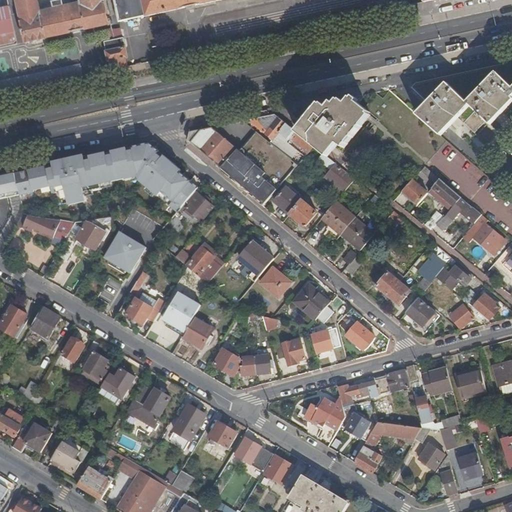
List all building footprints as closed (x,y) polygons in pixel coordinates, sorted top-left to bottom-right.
[(0,9),(9,7),(7,0),(0,1),(0,9)] [(79,0),(81,5),(70,7),(68,0),(18,0),(23,23),(21,23),(25,44),(48,39),(48,38),(111,25),(109,16),(115,15),(112,2),(106,3),(104,0),(114,0),(120,23),(129,21),(130,27),(139,25),(138,19),(224,0),(79,0)] [(0,49),(18,45),(9,7),(0,9),(0,49)] [(111,62),(113,71),(121,69),(127,68),(125,59),(128,58),(123,39),(114,41),(109,42),(104,43),(108,63),(111,62)] [(511,63),(503,66),(511,74),(511,63)] [(0,82),(0,96),(17,92),(48,85),(86,77),(84,65),(0,82)] [(511,74),(503,66),(475,72),(509,104),(511,100),(511,74)] [(509,104),(475,72),(432,82),(464,111),(469,105),(489,124),(509,104)] [(464,111),(432,82),(417,85),(413,89),(428,104),(418,116),(440,135),(464,111)] [(323,105),(304,129),(331,151),(338,143),(345,149),(362,127),(360,126),(370,114),(352,99),(347,105),(342,101),(337,107),(333,103),(328,109),(323,105)] [(251,113),(252,120),(273,116),(272,109),(251,113)] [(299,135),(276,115),(273,116),(252,120),(249,121),(274,141),(281,133),(289,140),(291,138),(297,142),(297,143),(306,150),(305,151),(306,152),(304,154),(307,157),(314,147),(299,135)] [(223,159),(234,147),(213,129),(191,134),(189,141),(222,168),(227,162),(223,159)] [(331,151),(304,129),(303,130),(299,135),(314,147),(324,155),(320,160),(332,170),(336,165),(327,157),(330,153),(331,151)] [(223,170),(265,206),(299,166),(288,158),(258,133),(241,153),(239,151),(223,170)] [(154,193),(177,166),(152,145),(131,149),(136,175),(138,180),(140,179),(141,183),(154,193)] [(136,175),(131,149),(112,153),(85,159),(84,157),(63,161),(66,175),(73,205),(87,202),(86,194),(103,190),(102,186),(126,181),(127,182),(138,180),(136,175)] [(288,158),(299,166),(303,161),(292,152),(288,158)] [(66,175),(63,161),(54,163),(54,166),(36,170),(15,175),(21,195),(35,192),(34,191),(53,187),(54,194),(67,192),(70,206),(73,205),(66,175)] [(326,177),(345,193),(356,180),(336,165),(332,170),(326,177)] [(197,193),(200,189),(181,173),(182,171),(177,166),(154,193),(174,209),(180,213),(188,203),(197,193)] [(438,185),(441,181),(425,168),(422,172),(438,185)] [(15,175),(15,172),(0,175),(0,203),(21,198),(21,195),(15,175)] [(414,181),(404,192),(420,206),(429,195),(414,181)] [(454,207),(462,199),(441,181),(438,185),(431,194),(451,211),(454,207)] [(276,203),(291,215),(303,201),(288,188),(276,203)] [(214,208),(197,193),(188,203),(191,206),(188,210),(202,222),(214,208)] [(374,203),(380,208),(384,203),(375,196),(373,198),(370,202),(372,204),(374,203)] [(475,225),(483,216),(462,199),(454,207),(475,225)] [(303,201),(291,215),(307,228),(318,214),(303,201)] [(370,202),(364,209),(379,222),(386,213),(380,208),(374,203),(372,204),(370,202)] [(323,220),(342,236),(356,219),(337,203),(323,220)] [(391,216),(400,224),(404,219),(395,212),(391,216)] [(441,222),(437,226),(443,231),(454,221),(448,215),(441,222)] [(391,216),(384,224),(394,232),(400,224),(391,216)] [(493,231),(496,228),(483,216),(475,225),(464,237),(471,242),(474,239),(491,253),(502,239),(496,234),(494,236),(484,228),(479,233),(477,231),(484,224),(493,231)] [(77,224),(66,222),(32,217),(29,222),(26,228),(34,232),(36,229),(57,240),(58,239),(65,243),(77,224)] [(428,225),(433,230),(437,226),(441,222),(436,217),(428,225)] [(356,219),(342,236),(361,252),(376,234),(357,218),(356,219)] [(106,233),(88,222),(75,243),(84,248),(86,245),(95,251),(106,233)] [(132,274),(147,248),(121,233),(106,259),(132,274)] [(241,269),(256,281),(275,259),(255,242),(237,262),(243,266),(241,269)] [(40,257),(43,249),(34,245),(31,253),(40,257)] [(45,264),(53,250),(47,247),(40,261),(45,264)] [(208,285),(224,267),(215,259),(217,258),(204,247),(192,262),(187,267),(189,268),(197,275),(208,285)] [(187,267),(192,262),(191,260),(192,259),(183,251),(177,258),(187,267)] [(447,266),(453,259),(449,256),(447,254),(441,261),(447,266)] [(356,257),(346,269),(353,276),(363,263),(356,257)] [(445,268),(447,266),(441,261),(437,258),(422,274),(426,277),(433,283),(437,278),(445,268)] [(452,274),(445,268),(437,278),(452,291),(460,282),(465,286),(473,277),(467,272),(465,274),(457,267),(452,274)] [(262,284),(280,299),(291,286),(281,278),(283,275),(275,269),(262,284)] [(377,287),(389,296),(401,282),(404,278),(399,273),(397,276),(395,278),(391,274),(389,273),(384,278),(380,275),(374,282),(378,286),(377,287)] [(433,283),(426,277),(416,289),(423,294),(431,285),(433,283)] [(141,279),(132,293),(136,295),(144,281),(141,279)] [(401,282),(389,296),(401,306),(413,292),(401,282)] [(98,299),(109,303),(116,288),(105,283),(98,299)] [(431,285),(423,294),(428,299),(437,289),(431,285)] [(317,320),(333,302),(322,292),(320,294),(310,286),(296,303),(317,320)] [(468,305),(473,300),(477,295),(471,290),(462,300),(468,305)] [(165,320),(186,332),(195,318),(203,305),(182,291),(165,320)] [(148,320),(155,324),(166,304),(160,301),(158,304),(143,295),(141,298),(138,297),(127,316),(144,326),(148,320)] [(484,319),(489,323),(501,309),(485,295),(478,304),(473,309),(484,319)] [(421,297),(411,308),(407,313),(411,317),(424,328),(436,314),(430,308),(431,306),(421,297)] [(473,309),(478,304),(473,300),(468,305),(473,309)] [(0,328),(15,337),(28,315),(13,306),(0,327),(0,328)] [(461,329),(471,317),(460,307),(450,319),(461,329)] [(49,340),(62,318),(44,308),(31,329),(49,340)] [(350,325),(360,314),(353,308),(343,319),(350,325)] [(480,323),(484,319),(473,309),(469,314),(480,323)] [(240,312),(237,318),(251,321),(252,315),(240,312)] [(263,317),(267,331),(276,329),(279,321),(273,320),(263,317)] [(186,332),(183,338),(203,349),(215,330),(195,318),(186,332)] [(376,338),(359,324),(348,337),(365,351),(376,338)] [(313,340),(317,354),(334,349),(329,332),(314,336),(315,340),(313,340)] [(62,356),(75,363),(85,347),(72,339),(62,356)] [(283,345),(289,367),(298,365),(298,363),(307,360),(301,340),(283,345)] [(100,344),(94,341),(79,367),(103,381),(109,371),(105,369),(110,361),(95,353),(100,344)] [(215,365),(239,379),(241,367),(242,366),(243,361),(224,350),(215,365)] [(256,358),(257,376),(272,375),(270,356),(259,357),(256,357),(256,358)] [(242,377),(257,376),(256,358),(256,357),(253,358),(243,359),(244,366),(242,366),(241,367),(242,377)] [(502,363),(493,365),(498,386),(511,383),(511,363),(503,366),(502,363)] [(414,368),(407,370),(411,387),(411,389),(419,387),(414,368)] [(433,395),(452,390),(447,368),(422,375),(427,391),(430,396),(433,395)] [(117,378),(110,375),(99,393),(120,406),(130,390),(137,379),(122,369),(117,378)] [(376,381),(379,394),(391,391),(392,392),(409,387),(404,370),(387,375),(388,378),(376,381)] [(487,393),(481,371),(465,375),(464,373),(455,375),(461,399),(487,393)] [(10,381),(3,377),(0,382),(0,383),(6,387),(10,381)] [(343,408),(354,405),(351,396),(361,394),(362,397),(371,395),(372,398),(379,396),(379,394),(376,381),(375,378),(367,381),(368,383),(349,388),(348,385),(338,388),(340,396),(343,408)] [(34,396),(39,387),(33,383),(27,391),(24,398),(30,401),(34,396)] [(141,384),(125,410),(129,413),(145,386),(141,384)] [(145,386),(129,413),(154,427),(171,398),(156,389),(155,392),(145,386)] [(24,398),(27,391),(21,388),(18,394),(24,398)] [(431,430),(440,432),(444,431),(442,424),(440,424),(437,425),(432,422),(426,397),(420,399),(417,389),(412,391),(413,395),(415,401),(417,400),(423,425),(427,424),(428,430),(431,430)] [(495,397),(499,414),(508,411),(503,395),(495,397)] [(43,401),(34,396),(30,401),(37,406),(39,407),(43,401)] [(338,433),(344,422),(346,419),(343,408),(340,396),(335,405),(325,399),(320,409),(312,405),(307,414),(314,419),(312,422),(319,426),(324,429),(326,426),(338,433)] [(201,440),(213,420),(188,405),(180,419),(198,429),(195,435),(201,440)] [(346,430),(367,443),(373,432),(368,429),(371,424),(356,415),(354,405),(343,408),(346,419),(344,422),(349,425),(346,430)] [(69,416),(55,407),(51,414),(58,418),(65,422),(69,416)] [(318,428),(319,426),(312,422),(314,419),(307,414),(304,420),(318,428)] [(0,428),(17,438),(22,428),(1,415),(0,417),(0,428)] [(451,428),(462,425),(460,416),(442,422),(442,424),(444,431),(451,428)] [(51,430),(58,435),(65,422),(58,418),(51,430)] [(480,434),(488,431),(484,418),(476,421),(480,434)] [(238,434),(219,422),(209,438),(231,451),(233,448),(231,447),(238,434)] [(395,437),(412,447),(415,443),(422,429),(387,424),(379,423),(379,424),(373,432),(367,443),(355,463),(373,475),(383,458),(376,454),(375,455),(370,451),(379,435),(395,437)] [(22,434),(14,448),(23,453),(28,445),(41,452),(51,434),(39,426),(31,439),(22,434)] [(444,431),(440,432),(447,451),(457,448),(451,428),(444,431)] [(422,429),(415,443),(421,446),(431,430),(428,430),(422,429)] [(264,472),(274,455),(246,438),(236,455),(264,472)] [(81,453),(64,443),(53,460),(76,473),(82,463),(77,460),(81,453)] [(444,456),(429,446),(426,451),(424,450),(420,456),(422,457),(419,461),(434,471),(444,456)] [(119,470),(127,475),(134,463),(109,448),(106,453),(124,464),(119,470)] [(483,475),(477,454),(458,460),(464,481),(483,475)] [(294,467),(277,456),(266,475),(283,485),(294,467)] [(450,473),(452,472),(448,457),(439,469),(448,497),(457,494),(450,473)] [(134,463),(127,475),(132,479),(140,466),(134,463)] [(135,481),(117,510),(120,511),(151,511),(165,490),(169,484),(143,468),(140,466),(132,479),(135,481)] [(90,468),(78,487),(102,501),(115,480),(107,476),(106,478),(90,468)] [(166,479),(172,483),(177,474),(171,471),(166,479)] [(182,471),(173,486),(183,492),(186,494),(195,478),(182,471)] [(317,484),(304,476),(291,498),(306,507),(305,510),(308,511),(345,511),(351,503),(318,484),(317,484)] [(173,486),(169,484),(165,490),(180,498),(183,492),(173,486)] [(171,511),(180,498),(165,490),(151,511),(171,511)] [(40,511),(42,509),(22,496),(17,504),(14,509),(12,511),(40,511)]
